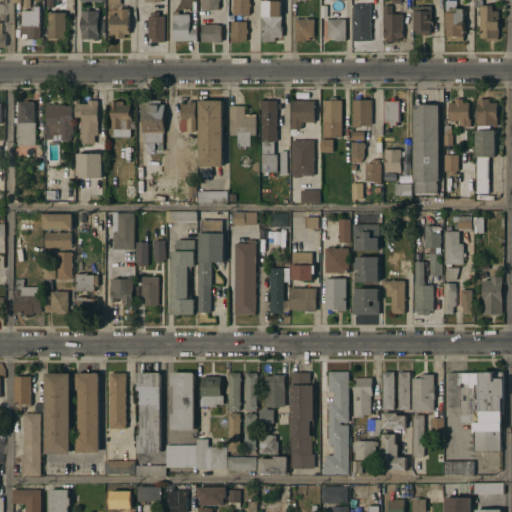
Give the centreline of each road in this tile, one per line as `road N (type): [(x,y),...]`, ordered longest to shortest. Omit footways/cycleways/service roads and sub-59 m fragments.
road 1 (residential): [(511,70),(0,74)]
road 2 (tertiary): [(511,342),(0,346)]
